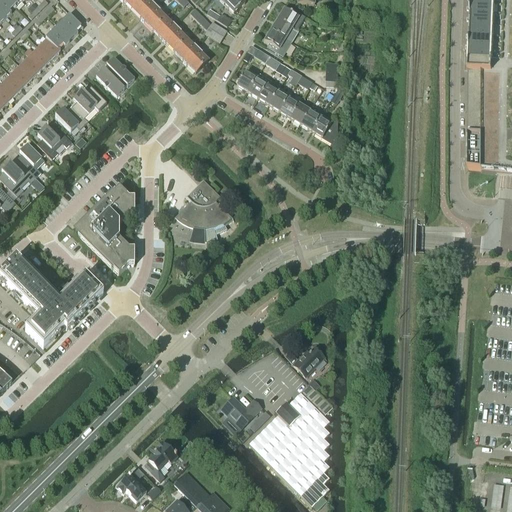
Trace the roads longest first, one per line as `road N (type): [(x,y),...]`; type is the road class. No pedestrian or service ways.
road 1 (residential): [(503,215),(465,211),(454,195),(459,0)]
road 2 (residential): [(12,511),(175,350)]
road 3 (residential): [(125,302),(147,262),(152,154),(189,109)]
road 4 (residential): [(75,493),(198,372)]
road 5 (residential): [(0,419),(125,302)]
road 6 (residential): [(373,239),(322,236),(277,251),(227,299)]
road 7 (residential): [(227,299),(300,257),(373,239)]
road 8 (residential): [(0,148),(113,36)]
road 9 (residential): [(321,176),(314,156),(209,91)]
road 10 (residential): [(373,239),(496,248)]
